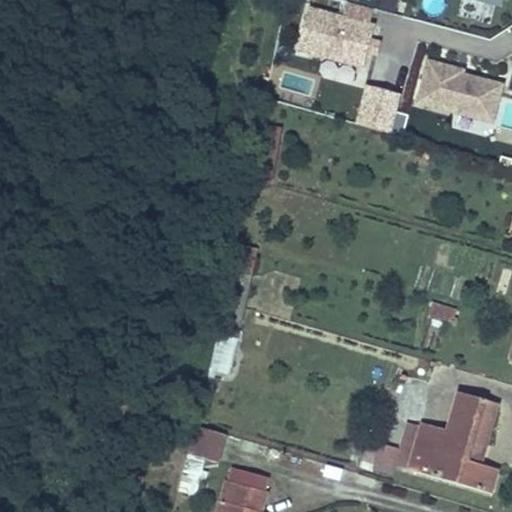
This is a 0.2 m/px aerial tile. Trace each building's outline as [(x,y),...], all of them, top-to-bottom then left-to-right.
[(467,0),(501,8),(503,0),(467,0)] [(364,70),(375,24),(371,23),(375,8),(348,2),(345,16),(309,8),(298,54),(364,70)] [(466,75),(467,71),(428,60),(415,104),(492,126),(504,86),(466,75)] [(394,127),(397,113),(373,106),(369,120),(394,127)] [(277,152),(282,129),(263,125),(259,148),(277,152)] [(275,167),(277,152),(259,148),(253,180),(271,184),(273,179),(275,167)] [(250,283),(257,250),(240,246),(232,279),(250,283)] [(244,308),(250,283),(232,279),(227,302),(244,308)] [(239,331),(244,308),(227,302),(222,327),(239,331)] [(452,322),(455,311),(434,305),(430,316),(452,322)] [(229,376),(239,331),(222,327),(210,372),(229,376)] [(219,388),(221,380),(210,377),(208,386),(219,388)] [(470,462),(486,401),(460,394),(448,435),(422,428),(422,429),(410,470),(410,471),(492,494),(499,470),(481,465),(470,462)] [(481,465),(499,405),(486,401),(470,462),(481,465)] [(410,470),(422,429),(407,425),(396,466),(410,470)] [(218,463),(225,435),(198,427),(190,455),(218,463)] [(375,465),(381,445),(368,440),(362,461),(375,465)] [(269,459),(272,449),(259,445),(256,456),(269,459)] [(191,491),(196,470),(187,467),(181,492),(190,494),(191,491)] [(261,511),(266,495),(228,484),(219,511),(261,511)]
